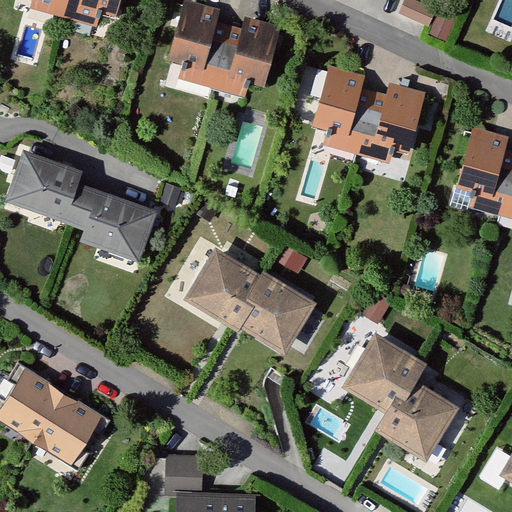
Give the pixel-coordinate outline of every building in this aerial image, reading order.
[(37,0),(35,9),(97,29),(103,12),(118,16),(123,0),(37,0)] [(221,12),(184,0),(183,0),(164,60),(184,67),(180,77),(243,97),(248,80),(263,85),(281,29),(244,18),(240,32),(217,25),(221,12)] [(431,20),(438,3),(430,0),(403,0),(400,8),(431,20)] [(367,79),(330,67),(311,127),(330,134),(326,144),(389,164),(394,147),(409,152),(427,96),(390,85),(386,99),(363,92),(367,79)] [(511,140),(474,128),(455,189),(474,195),(471,205),(511,218),(511,154),(508,153),(511,140)] [(82,171),(24,149),(6,197),(83,227),(77,242),(139,265),(159,214),(78,182),(82,171)] [(257,274),(218,249),(185,298),(238,332),(243,325),(287,354),(321,302),(263,264),(257,274)] [(430,363),(374,332),(344,386),(386,409),(374,431),(427,460),(456,407),(418,385),(430,363)] [(104,417),(19,365),(0,395),(0,421),(74,466),(104,417)] [(511,454),(500,475),(511,481),(511,454)] [(202,457),(168,455),(166,485),(200,487),(202,457)] [(254,511),(255,494),(176,492),(175,511),(254,511)]
